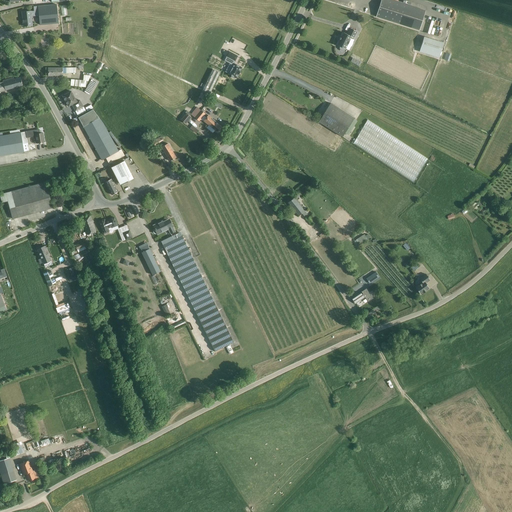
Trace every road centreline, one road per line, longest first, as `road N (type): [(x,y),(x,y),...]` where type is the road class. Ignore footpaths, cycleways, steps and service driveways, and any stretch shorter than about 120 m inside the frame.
road 1 (unclassified): [(3,511),(368,332)]
road 2 (unclassified): [(368,332),(228,148)]
road 3 (tertiary): [(98,201),(61,116),(0,29)]
road 4 (unclassified): [(368,332),(443,302),(511,244)]
road 5 (unclassified): [(228,148),(308,0)]
road 6 (track): [(368,332),(399,389),(462,469)]
road 7 (unclassified): [(98,201),(134,199),(228,148)]
